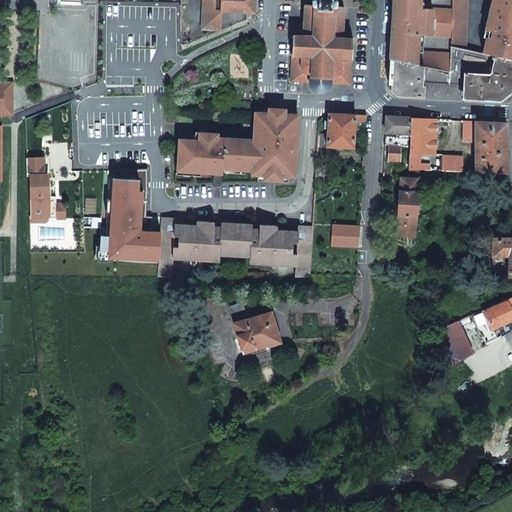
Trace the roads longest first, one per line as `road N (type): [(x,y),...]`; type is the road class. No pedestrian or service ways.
road 1 (residential): [(375,105),(360,327),(336,359),(244,427)]
road 2 (residential): [(314,103),(307,112),(305,207),(157,206),(155,149)]
road 3 (residential): [(414,438),(452,374),(511,337)]
road 4 (residential): [(271,0),(268,81),(278,98),(314,103)]
road 5 (tertiary): [(511,112),(375,105)]
